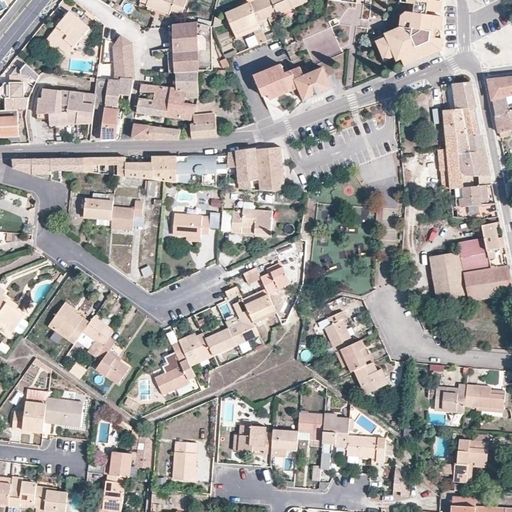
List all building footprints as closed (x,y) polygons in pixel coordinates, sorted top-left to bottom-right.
[(187,0),(140,0),(140,2),(147,4),(147,6),(170,14),(171,10),(181,14),(187,0)] [(267,14),(261,0),(259,0),(226,14),(234,33),(259,23),(257,19),(267,14)] [(267,14),(268,19),(308,2),(306,0),(261,0),(267,14)] [(356,0),(356,3),(337,0),(328,0),(326,16),(293,30),(297,42),(286,47),(291,60),(303,56),(308,67),(365,43),(369,17),(384,19),(387,0),(384,0),(356,0)] [(356,0),(384,0),(387,0),(409,3),(419,5),(418,10),(427,11),(440,12),(440,1),(433,0),(432,0),(337,0),(356,3),(356,0)] [(419,5),(409,3),(408,12),(427,15),(427,11),(418,10),(419,5)] [(69,12),(48,39),(59,47),(69,55),(79,42),(85,34),(90,28),(69,12)] [(399,56),(404,66),(428,56),(427,52),(431,51),(432,54),(441,50),(441,39),(435,38),(436,29),(441,29),(440,17),(427,15),(408,12),(402,16),(406,19),(404,27),(400,27),(399,32),(395,33),(394,30),(385,34),(386,38),(376,42),(382,59),(387,61),(399,56)] [(257,19),(259,23),(268,19),(267,14),(257,19)] [(259,23),(234,33),(236,38),(261,28),(259,23)] [(175,52),(176,73),(198,70),(212,70),(212,28),(210,27),(198,24),(174,26),(175,52)] [(262,30),(256,33),(261,43),(267,41),(262,30)] [(91,39),(85,34),(79,42),(85,46),(91,39)] [(386,38),(385,34),(374,39),(376,42),(386,38)] [(132,44),(121,37),(113,48),(117,73),(116,81),(121,81),(122,78),(133,79),(134,72),(132,44)] [(59,47),(48,39),(45,42),(56,51),(59,47)] [(223,69),(229,66),(226,59),(220,61),(223,69)] [(10,98),(10,110),(17,110),(27,109),(29,99),(29,98),(24,98),(26,87),(27,87),(30,82),(28,81),(29,78),(37,81),(40,76),(26,65),(21,71),(22,75),(13,78),(12,79),(13,81),(14,85),(11,86),(8,83),(0,91),(0,94),(5,98),(7,96),(10,98)] [(274,92),(277,97),(291,91),(299,88),(301,93),(304,101),(332,89),(323,68),(310,74),(306,65),(286,74),(281,66),(254,77),(262,97),(268,94),(274,92)] [(177,88),(172,88),(168,117),(184,120),(189,98),(199,97),(198,70),(176,73),(177,88)] [(511,77),(489,81),(493,101),(507,98),(508,104),(511,103),(511,77)] [(105,110),(101,140),(120,139),(124,112),(128,113),(133,83),(134,79),(133,79),(122,78),(121,81),(116,81),(109,81),(105,110)] [(97,83),(96,94),(94,109),(105,110),(109,81),(98,79),(97,83)] [(471,83),(452,85),(456,109),(443,111),(447,149),(451,189),(456,189),(492,185),(490,176),(482,134),(471,83)] [(172,88),(142,84),(140,93),(155,93),(154,100),(162,102),(160,116),(168,117),(172,88)] [(37,98),(35,98),(35,114),(48,113),(48,119),(49,126),(93,123),(94,109),(96,94),(38,88),(37,98)] [(271,100),(277,97),(274,92),(268,94),(271,100)] [(189,98),(184,120),(192,121),(193,121),(194,116),(197,104),(199,97),(189,98)] [(507,98),(493,101),(496,117),(508,113),(511,113),(508,104),(507,98)] [(154,100),(139,99),(137,113),(160,116),(162,102),(154,100)] [(216,137),(217,136),(215,103),(197,104),(194,116),(194,124),(191,124),(193,139),(216,137)] [(18,134),(17,110),(10,110),(6,110),(0,110),(0,134),(1,135),(2,135),(3,135),(18,134)] [(511,123),(508,113),(496,117),(501,137),(504,135),(504,132),(511,130),(511,123)] [(132,139),(149,139),(150,126),(134,124),(132,139)] [(181,130),(167,128),(150,126),(149,139),(179,140),(181,130)] [(286,192),(281,148),(257,149),(259,190),(286,192)] [(259,190),(257,149),(236,152),(228,153),(230,168),(237,167),(239,188),(259,190)] [(451,189),(447,149),(441,150),(442,160),(440,160),(443,190),(451,189)] [(204,184),(217,186),(216,169),(215,156),(205,156),(202,160),(200,160),(199,156),(177,157),(177,182),(190,183),(190,176),(194,172),(197,172),(198,173),(201,174),(204,173),(204,184)] [(227,156),(215,156),(216,169),(227,169),(227,156)] [(152,163),(127,163),(127,176),(177,182),(177,157),(153,157),(152,163)] [(62,159),(62,171),(85,171),(85,158),(62,159)] [(85,171),(100,173),(100,158),(85,158),(85,171)] [(114,175),(115,158),(100,158),(100,173),(114,175)] [(116,175),(127,176),(127,163),(127,158),(115,158),(114,175),(116,175)] [(35,159),(14,160),(15,171),(35,175),(35,159)] [(53,159),(35,159),(35,175),(53,175),(53,171),(53,159)] [(62,159),(53,159),(53,171),(62,171),(62,159)] [(156,182),(148,182),(147,194),(154,195),(156,182)] [(452,201),(453,206),(495,203),(492,185),(456,189),(456,201),(452,201)] [(112,219),(113,207),(114,196),(108,196),(107,201),(87,199),(85,217),(97,218),(112,219)] [(111,226),(111,228),(133,229),(135,215),(142,216),(144,203),(136,202),(135,209),(113,207),(112,219),(111,226)] [(245,202),(244,209),(254,210),(254,202),(245,202)] [(495,203),(453,206),(453,217),(484,219),(498,217),(495,203)] [(254,210),(244,209),(244,213),(234,212),(232,232),(242,233),(243,227),(256,228),(255,234),(271,235),(273,212),(254,210)] [(211,212),(209,228),(219,228),(220,213),(211,212)] [(187,236),(201,237),(201,234),(209,234),(209,228),(210,217),(175,214),(173,235),(187,236)] [(135,217),(134,227),(143,227),(143,217),(135,217)] [(497,238),(494,224),(483,226),(491,268),(503,266),(500,249),(497,238)] [(464,272),(460,252),(429,257),(439,307),(470,302),(464,272)] [(261,278),(261,279),(268,293),(291,283),(291,281),(292,281),(294,277),(293,274),(295,274),(294,267),(290,258),(281,262),(282,267),(269,274),(261,278)] [(267,269),(269,274),(282,267),(281,262),(267,269)] [(470,302),(511,294),(511,287),(508,265),(503,266),(491,268),(464,272),(470,302)] [(142,269),(144,277),(153,274),(150,266),(142,269)] [(256,269),(243,274),(249,284),(261,279),(261,278),(256,269)] [(6,291),(0,286),(0,325),(3,328),(1,330),(10,336),(15,329),(22,319),(25,316),(16,310),(7,303),(10,299),(4,295),(6,291)] [(237,287),(225,292),(229,299),(240,294),(237,287)] [(254,324),(278,313),(269,294),(245,305),(254,324)] [(18,306),(10,299),(7,303),(16,310),(18,306)] [(236,346),(260,335),(254,324),(245,305),(243,300),(233,305),(242,323),(238,325),(231,328),(228,329),(236,346)] [(75,344),(83,332),(90,322),(77,313),(78,311),(67,303),(50,326),(75,344)] [(325,328),(336,352),(341,349),(353,344),(343,320),(346,319),(343,312),(329,318),(332,325),(325,328)] [(109,339),(114,331),(109,328),(99,321),(94,317),(90,322),(83,332),(95,341),(90,349),(89,351),(97,356),(109,339)] [(99,321),(109,328),(111,324),(102,318),(99,321)] [(22,319),(15,329),(21,333),(23,333),(29,325),(28,323),(22,319)] [(228,322),(231,328),(238,325),(236,319),(228,322)] [(219,326),(203,333),(206,339),(222,332),(219,326)] [(236,346),(228,329),(222,332),(206,339),(214,356),(236,346)] [(95,341),(83,332),(78,340),(90,349),(95,341)] [(191,366),(214,356),(206,339),(203,333),(196,336),(188,340),(186,337),(179,341),(180,343),(191,366)] [(109,339),(97,356),(103,361),(97,369),(118,383),(129,368),(121,362),(108,353),(110,351),(115,343),(109,339)] [(349,365),(352,372),(355,371),(373,362),(374,361),(371,354),(368,355),(363,357),(360,350),(365,348),(361,340),(353,344),(341,349),(349,365)] [(188,380),(195,377),(180,343),(173,346),(176,353),(166,357),(169,364),(163,367),(166,373),(155,378),(162,394),(189,382),(188,380)] [(0,347),(0,353),(7,358),(11,352),(1,346),(0,347)] [(341,349),(336,352),(343,368),(349,365),(341,349)] [(108,353),(121,362),(122,360),(110,351),(108,353)] [(70,369),(75,371),(79,365),(75,362),(70,369)] [(373,362),(355,371),(367,395),(388,384),(381,370),(377,372),(373,362)] [(75,371),(81,376),(86,369),(79,365),(75,371)] [(435,410),(465,413),(466,406),(468,385),(460,384),(459,390),(437,388),(437,389),(430,388),(429,398),(436,399),(435,410)] [(492,387),(468,385),(466,406),(482,407),(504,409),(505,395),(491,394),(492,389),(492,387)] [(28,392),(27,402),(47,405),(48,398),(48,394),(28,392)] [(48,398),(47,405),(45,422),(81,426),(84,403),(48,398)] [(125,408),(138,410),(140,402),(127,399),(125,408)] [(45,422),(47,405),(27,402),(25,413),(15,412),(13,429),(31,431),(31,428),(44,429),(45,422)] [(300,413),(298,432),(312,433),(312,438),(323,439),(325,415),(300,413)] [(325,415),(323,439),(323,443),(336,444),(335,452),(348,452),(349,436),(349,430),(350,418),(337,417),(338,414),(326,413),(325,415)] [(272,449),(273,433),(266,432),(266,427),(241,424),(240,434),(238,451),(253,451),(253,449),(254,446),(264,446),(264,450),(264,453),(272,454),(272,449)] [(298,432),(273,430),(273,433),(272,449),(287,450),(297,451),(298,432)] [(105,466),(104,474),(109,475),(126,477),(129,477),(130,467),(149,469),(151,442),(140,433),(138,455),(116,452),(116,462),(113,462),(112,466),(105,466)] [(348,452),(348,456),(377,458),(377,462),(384,463),(385,448),(385,446),(378,445),(379,438),(349,436),(348,452)] [(469,461),(487,463),(489,442),(460,440),(458,463),(457,463),(456,465),(445,464),(444,475),(455,476),(454,481),(467,482),(469,461)] [(197,443),(176,442),(173,479),(194,480),(197,443)] [(321,466),(321,469),(330,470),(330,453),(322,453),(321,466)] [(487,467),(487,463),(469,461),(467,482),(471,482),(473,466),(487,467)] [(321,469),(321,466),(313,465),(312,480),(321,481),(321,469)] [(409,475),(395,466),(393,491),(401,492),(401,496),(409,497),(409,475)] [(122,511),(126,477),(109,475),(108,481),(107,481),(105,493),(102,493),(100,511),(117,511),(118,511),(122,511)] [(0,504),(9,505),(13,479),(0,477),(0,504)] [(37,486),(38,484),(27,482),(23,482),(23,478),(13,477),(13,479),(9,505),(20,507),(21,502),(35,504),(37,486)] [(48,487),(37,486),(35,504),(35,508),(37,508),(45,509),(45,511),(53,511),(65,511),(68,493),(57,491),(48,490),(48,487)] [(166,495),(152,494),(152,503),(164,504),(166,495)] [(511,511),(511,508),(477,507),(477,498),(453,497),(452,511),(511,511)]
